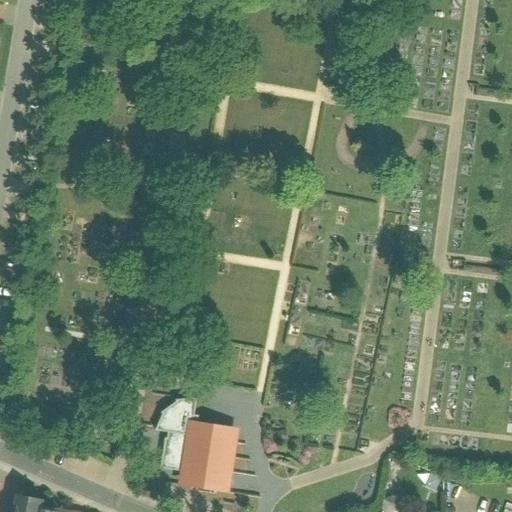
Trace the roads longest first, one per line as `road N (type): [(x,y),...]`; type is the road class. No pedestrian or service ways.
road 1 (residential): [(0,166),(32,0)]
road 2 (residential): [(0,453),(139,511)]
